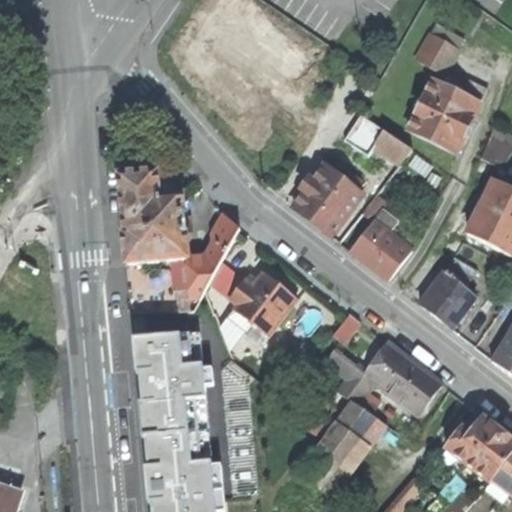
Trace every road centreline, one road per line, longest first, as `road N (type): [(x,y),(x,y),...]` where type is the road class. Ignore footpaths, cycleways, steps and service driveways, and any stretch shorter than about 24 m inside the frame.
road 1 (residential): [(62,99),(93,62),(145,89),(253,209),(511,408)]
road 2 (tertiary): [(102,511),(64,125)]
road 3 (residential): [(62,99),(134,0)]
